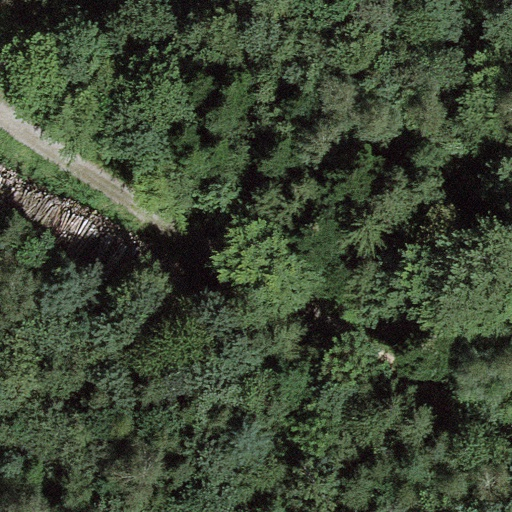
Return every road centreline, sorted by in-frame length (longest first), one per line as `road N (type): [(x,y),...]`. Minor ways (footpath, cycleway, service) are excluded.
road 1 (track): [(0,121),(511,451)]
road 2 (track): [(0,42),(178,0)]
